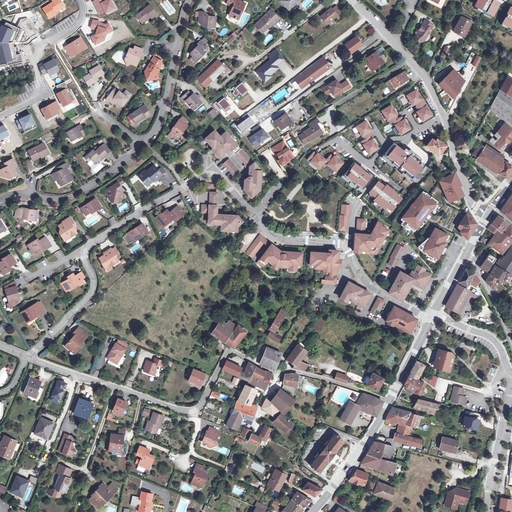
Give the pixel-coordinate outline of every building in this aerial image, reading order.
[(228,0),(227,3),(233,6),(229,15),(238,19),(245,3),(237,0),(228,0)] [(280,0),(289,9),(298,0),(280,0)] [(478,0),(476,6),(494,15),(500,3),(496,0),(495,0),(478,0)] [(157,14),(149,4),(136,16),(142,23),(150,16),(151,17),(151,18),(157,14)] [(331,8),(321,16),(327,23),(341,12),(336,6),(332,9),(331,8)] [(511,8),(503,24),(511,27),(511,8)] [(271,10),(255,25),(262,32),(268,27),(269,28),(274,24),(279,19),(271,10)] [(214,27),(215,17),(208,16),(204,12),(203,12),(199,16),(198,20),(202,25),(209,25),(209,27),(214,27)] [(462,17),(461,17),(454,31),(463,36),(467,28),(467,29),(471,21),(470,21),(462,17)] [(433,25),(425,20),(417,32),(418,32),(414,38),(419,42),(422,41),(423,40),(426,35),(427,36),(432,29),(431,28),(433,25)] [(361,45),(356,37),(345,45),(350,52),(356,47),(357,48),(361,45)] [(197,60),(209,49),(200,41),(197,44),(199,45),(190,53),(193,56),(197,60)] [(133,50),(129,48),(125,59),(127,65),(131,63),(133,62),(133,61),(137,63),(141,53),(133,50)] [(384,62),(376,51),(366,58),(369,61),(374,69),(384,62)] [(278,53),(274,57),(278,63),(283,59),(278,53)] [(473,56),(470,54),(464,71),(468,72),(471,64),(470,64),(473,56)] [(160,61),(154,57),(145,70),(146,73),(145,74),(147,79),(151,78),(153,79),(157,78),(156,74),(158,70),(157,69),(158,67),(157,66),(159,62),(160,61)] [(322,57),(294,78),(301,88),(308,83),(307,82),(309,80),(310,82),(330,67),(325,60),(322,57)] [(275,65),(271,59),(256,72),(262,79),(268,74),(269,75),(278,68),(275,65)] [(217,60),(198,79),(205,86),(219,72),(225,68),(217,60)] [(371,71),(374,69),(369,61),(366,63),(371,71)] [(103,74),(98,65),(89,71),(90,73),(83,77),(88,86),(94,82),(93,80),(97,77),(103,74)] [(457,75),(452,70),(439,84),(445,90),(453,98),(459,91),(458,90),(463,82),(457,75)] [(408,80),(403,72),(389,80),(385,82),(390,92),(395,89),(394,88),(395,88),(399,85),(400,86),(405,83),(404,82),(408,80)] [(511,80),(506,76),(499,89),(509,97),(511,92),(511,80)] [(343,92),(350,87),(346,81),(339,85),(336,80),(322,88),(326,94),(332,91),(335,96),(343,91),(343,92)] [(246,88),(240,81),(231,89),(233,92),(232,93),(235,97),(239,94),(242,97),(248,92),(247,91),(245,89),(246,88)] [(416,107),(424,102),(422,98),(421,99),(415,90),(406,95),(412,104),(414,103),(416,107)] [(511,119),(511,118),(511,115),(498,105),(505,96),(511,101),(511,99),(499,90),(489,108),(508,126),(511,129),(511,119)] [(112,91),(106,99),(113,104),(115,100),(122,106),(128,98),(123,95),(119,91),(116,94),(112,91)] [(188,91),(181,98),(184,102),(186,101),(191,107),(192,106),(194,109),(201,103),(193,93),(191,95),(188,91)] [(378,98),(375,94),(369,98),(371,102),(378,98)] [(229,103),(222,96),(213,104),(219,111),(221,109),(225,113),(231,108),(229,106),(227,104),(229,103)] [(511,101),(505,96),(498,105),(511,115),(511,118),(511,119),(511,101)] [(424,102),(416,107),(418,110),(416,111),(422,121),(431,115),(426,106),(424,102)] [(146,108),(144,105),(130,114),(135,122),(136,122),(144,116),(146,118),(151,115),(147,108),(146,108)] [(391,105),(382,111),(389,124),(392,122),(397,119),(395,115),(396,114),(391,105)] [(213,110),(209,113),(213,118),(217,115),(213,110)] [(292,122),(286,113),(275,120),(280,128),(287,123),(288,125),(292,122)] [(392,122),(400,134),(409,128),(404,119),(402,120),(400,117),(397,119),(392,122)] [(180,119),(179,119),(174,126),(175,126),(169,133),(173,136),(177,139),(183,132),(182,131),(187,125),(184,123),(180,119)] [(319,122),(316,119),(308,124),(310,127),(303,131),(304,132),(299,135),(302,140),(304,139),(306,142),(308,140),(309,141),(322,133),(320,129),(324,126),(322,123),(319,122)] [(361,136),(364,139),(368,136),(372,134),(369,131),(371,130),(365,121),(356,127),(362,135),(361,136)] [(344,127),(341,122),(335,126),(339,131),(344,127)] [(80,124),(66,132),(71,141),(75,139),(82,135),(83,136),(86,134),(80,124)] [(511,136),(511,129),(508,126),(506,127),(507,128),(501,136),(507,142),(511,136)] [(215,130),(205,139),(213,147),(211,149),(217,155),(218,154),(220,156),(230,148),(235,154),(236,153),(246,164),(250,170),(249,171),(249,180),(249,181),(247,182),(244,184),(244,189),(250,196),(252,194),(253,195),(260,189),(261,177),(260,177),(261,170),(242,148),(241,149),(226,131),(220,137),(215,130)] [(497,141),(501,136),(496,132),(488,140),(491,143),(494,139),(497,141)] [(368,154),(377,148),(372,139),(370,140),(368,136),(364,139),(360,141),(368,154)] [(501,150),(507,142),(501,136),(497,141),(494,139),(491,143),(500,151),(501,150)] [(438,155),(445,146),(436,139),(435,141),(431,139),(426,146),(438,155)] [(283,141),(272,148),(276,155),(277,154),(280,159),(279,159),(279,160),(281,164),(294,156),(288,147),(287,147),(283,141)] [(422,174),(427,167),(420,161),(419,162),(410,154),(411,153),(405,148),(402,152),(399,149),(400,148),(393,142),(383,155),(391,163),(403,173),(403,172),(407,175),(406,176),(410,179),(412,176),(416,179),(421,173),(422,174)] [(43,143),(28,151),(32,158),(39,154),(41,157),(49,153),(43,143)] [(103,143),(100,146),(108,154),(110,151),(103,143)] [(473,154),(478,157),(484,147),(479,144),(473,154)] [(108,154),(100,146),(95,151),(93,149),(87,155),(90,159),(94,163),(98,159),(100,157),(101,159),(102,159),(108,154)] [(485,148),(484,147),(478,157),(477,158),(506,177),(511,167),(511,166),(494,154),(496,152),(490,148),(490,149),(489,151),(485,148)] [(326,159),(318,152),(317,154),(311,160),(310,161),(318,168),(326,159)] [(328,164),(334,157),(330,154),(325,162),(328,164)] [(345,163),(335,155),(334,157),(328,164),(327,166),(337,173),(345,163)] [(295,157),(294,156),(281,164),(282,165),(295,157)] [(17,166),(13,159),(4,163),(6,167),(0,170),(2,174),(3,177),(8,178),(16,174),(13,168),(17,166)] [(239,170),(229,159),(223,164),(233,175),(239,170)] [(359,167),(353,162),(350,166),(350,167),(343,176),(348,180),(356,187),(357,186),(362,189),(372,177),(366,172),(363,175),(360,173),(363,170),(359,167)] [(67,166),(66,164),(58,167),(60,171),(58,172),(58,171),(54,173),(58,179),(60,184),(72,178),(66,167),(67,166)] [(145,170),(139,176),(146,184),(152,179),(153,181),(154,181),(161,174),(160,173),(158,170),(154,165),(146,172),(145,170)] [(463,196),(455,172),(439,181),(449,202),(463,196)] [(118,181),(120,184),(125,181),(122,176),(113,182),(114,184),(118,181)] [(120,184),(118,181),(114,184),(105,190),(106,191),(108,194),(106,195),(110,201),(117,202),(118,198),(120,198),(125,196),(121,190),(123,189),(120,184)] [(381,184),(378,181),(369,192),(376,198),(374,200),(384,209),(386,207),(391,211),(401,198),(394,193),(394,194),(391,192),(393,190),(386,185),(384,187),(381,185),(381,184)] [(425,193),(422,191),(413,203),(412,203),(410,206),(410,207),(400,219),(403,221),(405,220),(408,222),(406,225),(414,231),(418,225),(420,227),(423,223),(421,221),(429,212),(431,209),(433,211),(434,209),(437,205),(435,203),(437,201),(431,196),(429,198),(428,197),(424,195),(425,193)] [(511,217),(511,194),(500,212),(511,219),(511,217)] [(95,197),(80,207),(85,214),(93,209),(94,211),(101,206),(95,197)] [(209,206),(202,205),(202,212),(211,213),(210,220),(213,223),(213,224),(222,225),(222,229),(224,231),(231,231),(231,230),(234,230),(237,227),(241,223),(241,220),(237,215),(226,215),(227,212),(225,212),(225,213),(224,213),(224,215),(216,215),(217,212),(217,206),(209,206)] [(339,229),(344,230),(345,226),(346,227),(347,216),(348,216),(349,205),(342,205),(341,215),(340,215),(339,229)] [(177,206),(174,208),(181,216),(184,214),(177,206)] [(36,221),(38,211),(32,210),(32,211),(21,208),(21,209),(16,208),(15,215),(20,216),(19,218),(19,220),(23,221),(23,219),(36,221)] [(156,217),(163,226),(172,218),(175,216),(177,219),(181,216),(174,208),(168,213),(165,210),(160,214),(159,213),(156,217)] [(431,214),(429,212),(421,221),(423,223),(424,224),(431,214)] [(467,239),(475,223),(466,214),(465,215),(464,214),(461,218),(462,219),(458,227),(461,230),(461,231),(463,235),(467,239)] [(74,222),(70,216),(62,221),(62,222),(58,225),(62,230),(59,232),(63,238),(65,237),(69,238),(77,232),(73,227),(74,222)] [(496,234),(488,244),(492,247),(503,233),(502,232),(501,231),(507,223),(497,216),(488,228),(491,230),(494,227),(498,230),(496,234)] [(354,240),(353,249),(360,249),(365,250),(376,250),(384,237),(382,235),(383,233),(385,232),(386,229),(380,226),(381,224),(377,222),(369,235),(363,234),(364,220),(357,219),(356,233),(355,233),(354,240)] [(403,221),(400,224),(412,233),(414,231),(406,225),(408,222),(405,220),(403,221)] [(142,222),(126,233),(131,241),(140,235),(141,237),(149,232),(142,222)] [(511,227),(509,225),(503,232),(511,239),(511,227)] [(426,239),(420,244),(423,247),(421,248),(425,253),(427,255),(433,258),(434,256),(437,258),(446,243),(446,242),(443,241),(445,238),(447,239),(447,238),(449,235),(434,228),(429,238),(427,240),(426,239)] [(503,233),(492,247),(501,254),(510,244),(511,241),(511,239),(503,232),(503,233)] [(265,239),(259,235),(257,238),(246,252),(251,256),(262,242),(265,239)] [(37,238),(28,244),(30,249),(32,248),(34,251),(38,249),(41,247),(43,250),(50,245),(45,236),(38,240),(37,238)] [(277,248),(271,244),(268,247),(257,262),(263,267),(267,261),(272,264),(277,266),(288,267),(295,267),(295,264),(301,264),(301,256),(299,256),(299,252),(288,251),(288,254),(283,253),(283,254),(279,253),(280,251),(277,248)] [(404,248),(397,244),(390,257),(392,257),(388,264),(395,267),(398,261),(397,260),(404,248)] [(115,254),(111,247),(105,251),(106,253),(104,254),(99,258),(102,262),(101,263),(104,267),(109,264),(110,266),(119,260),(115,254)] [(499,259),(494,267),(508,276),(511,269),(511,247),(501,261),(499,259)] [(310,255),(309,263),(314,263),(313,266),(314,267),(322,268),(330,269),(330,271),(329,276),(326,276),(325,279),(325,283),(335,284),(336,266),(337,267),(338,258),(338,252),(337,250),(335,250),(328,250),(328,253),(311,252),(311,255),(310,255)] [(15,262),(10,253),(3,258),(4,259),(0,262),(0,272),(3,274),(8,271),(6,268),(15,262)] [(480,266),(481,269),(487,272),(495,260),(495,259),(489,254),(480,266)] [(400,271),(391,289),(402,295),(404,296),(412,282),(420,287),(421,285),(424,286),(429,276),(427,275),(428,273),(423,271),(424,269),(417,265),(413,274),(410,273),(408,276),(400,271)] [(487,281),(492,288),(495,282),(498,284),(500,280),(504,282),(506,280),(508,276),(494,267),(490,274),(486,280),(487,281)] [(476,274),(465,269),(458,282),(467,286),(469,282),(476,286),(479,280),(476,274)] [(83,282),(78,273),(74,276),(72,273),(67,276),(68,277),(68,278),(66,280),(63,282),(68,290),(79,283),(79,284),(83,282)] [(355,285),(348,282),(341,295),(342,296),(340,299),(347,302),(348,299),(361,306),(363,307),(370,294),(355,286),(355,285)] [(16,285),(5,289),(9,303),(7,303),(8,307),(13,305),(18,301),(17,296),(16,292),(17,291),(16,285)] [(455,289),(446,306),(459,313),(470,291),(459,285),(455,289)] [(402,295),(391,289),(388,293),(400,299),(402,295)] [(383,304),(377,301),(373,307),(380,310),(383,304)] [(38,302),(21,312),(26,322),(44,311),(38,302)] [(393,309),(403,314),(403,313),(404,312),(394,306),(387,320),(393,309)] [(286,313),(281,309),(268,330),(270,331),(270,330),(274,332),(286,313)] [(393,309),(387,320),(410,332),(416,321),(414,320),(415,317),(407,313),(406,315),(403,313),(403,314),(393,309)] [(327,317),(322,313),(312,326),(317,330),(327,317)] [(221,320),(219,323),(233,331),(236,327),(229,322),(227,324),(221,320)] [(212,333),(234,348),(247,331),(238,325),(236,327),(233,331),(219,323),(212,333)] [(79,327),(76,330),(85,338),(87,335),(79,327)] [(85,338),(76,330),(72,335),(75,337),(70,342),(69,341),(65,346),(71,351),(72,350),(75,350),(76,351),(82,344),(81,343),(85,338)] [(276,340),(278,335),(274,332),(270,330),(270,331),(267,335),(276,340)] [(205,339),(203,339),(201,344),(202,345),(204,346),(203,347),(209,349),(211,350),(213,348),(211,347),(211,346),(206,343),(206,342),(205,339)] [(302,344),(299,342),(286,360),(294,365),(292,368),(304,371),(307,365),(298,361),(305,350),(303,349),(301,347),(302,344)] [(125,349),(115,343),(107,358),(115,363),(120,355),(121,356),(125,349)] [(260,364),(274,370),(281,354),(267,347),(260,364)] [(450,352),(439,349),(434,367),(449,371),(453,355),(450,352)] [(157,365),(157,364),(153,363),(147,360),(145,364),(146,364),(143,371),(153,375),(155,370),(157,365)] [(234,375),(242,379),(242,378),(249,381),(251,375),(255,367),(248,362),(244,373),(240,372),(235,370),(237,366),(226,360),(222,369),(234,375)] [(423,366),(416,362),(409,376),(416,379),(423,366)] [(261,377),(264,371),(255,367),(251,375),(260,379),(261,378),(261,377)] [(205,374),(193,369),(193,371),(190,376),(188,380),(200,385),(205,374)] [(261,377),(268,380),(271,374),(264,371),(261,377)] [(335,379),(345,383),(346,379),(347,377),(337,373),(335,379)] [(373,373),(371,376),(371,377),(367,375),(365,376),(363,381),(363,382),(367,384),(366,385),(377,390),(383,379),(373,373)] [(289,375),(285,374),(283,383),(296,387),(297,375),(293,374),(292,374),(290,374),(289,375)] [(265,389),(268,380),(261,377),(261,378),(260,379),(251,375),(249,381),(248,381),(245,385),(254,388),(255,385),(265,389)] [(425,384),(416,379),(409,376),(404,386),(420,394),(425,384)] [(437,377),(432,376),(430,379),(429,382),(428,383),(434,387),(437,377)] [(41,381),(30,377),(24,392),(28,394),(27,398),(38,402),(43,389),(38,387),(41,381)] [(56,385),(52,396),(60,399),(63,390),(62,390),(63,387),(65,388),(66,384),(58,381),(56,385)] [(256,390),(254,388),(245,385),(240,395),(238,400),(234,408),(252,414),(255,406),(250,404),(256,390)] [(454,387),(451,401),(464,405),(466,398),(461,396),(463,389),(454,387)] [(212,390),(210,396),(218,399),(220,393),(212,390)] [(272,402),(285,413),(294,400),(281,390),(272,402)] [(357,402),(360,393),(353,391),(350,399),(357,402)] [(368,413),(375,416),(382,402),(372,397),(363,394),(358,402),(363,405),(362,406),(365,408),(364,411),(368,413)] [(91,402),(80,398),(74,414),(86,418),(89,410),(91,402)] [(126,402),(118,398),(113,411),(121,414),(126,402)] [(274,416),(275,414),(273,412),(274,409),(276,408),(269,401),(266,399),(262,407),(274,416)] [(437,413),(439,404),(417,399),(413,406),(437,413)] [(356,405),(350,401),(340,419),(347,423),(353,413),(352,413),(356,406),(356,405)] [(356,406),(364,411),(365,408),(362,406),(363,405),(358,402),(356,405),(356,406)] [(410,412),(392,407),(390,412),(385,421),(386,421),(386,422),(392,424),(392,423),(395,424),(396,422),(400,423),(412,426),(415,427),(418,415),(410,412)] [(248,423),(252,414),(234,408),(226,425),(235,429),(239,420),(248,423)] [(479,420),(472,418),(473,412),(466,411),(463,426),(470,428),(477,429),(479,420)] [(164,416),(153,412),(150,421),(148,421),(145,429),(159,434),(161,429),(159,428),(158,427),(158,425),(160,425),(164,416)] [(112,415),(108,414),(106,419),(116,422),(117,420),(111,418),(112,415)] [(292,424),(281,414),(274,421),(286,431),(292,424)] [(48,421),(40,418),(34,433),(46,438),(51,426),(47,424),(48,421)] [(409,437),(412,426),(400,423),(400,426),(399,429),(398,428),(397,433),(396,433),(394,440),(410,444),(412,437),(409,437)] [(272,429),(266,426),(261,434),(271,439),(272,438),(275,433),(271,431),(272,429)] [(207,431),(206,431),(202,442),(208,444),(209,448),(217,444),(215,441),(219,431),(209,428),(207,431)] [(69,434),(65,433),(58,450),(70,455),(71,452),(75,450),(73,447),(71,443),(72,441),(70,441),(68,440),(70,437),(69,434)] [(118,435),(111,434),(109,450),(114,451),(114,449),(121,450),(122,450),(123,444),(122,444),(123,435),(118,435)] [(261,439),(252,435),(251,434),(248,441),(258,445),(261,439)] [(344,441),(335,434),(329,442),(317,458),(311,466),(319,473),(328,461),(329,462),(330,459),(334,454),(336,453),(335,452),(344,441)] [(392,447),(384,444),(386,438),(377,435),(370,448),(367,454),(361,463),(376,468),(392,474),(396,463),(393,462),(388,460),(389,457),(392,447)] [(16,441),(4,436),(0,445),(0,454),(9,458),(16,441)] [(422,440),(412,437),(410,444),(420,447),(422,440)] [(440,443),(439,447),(447,449),(450,450),(455,451),(458,441),(451,439),(442,437),(440,443)] [(315,457),(317,458),(329,442),(327,441),(323,446),(319,452),(315,457)] [(137,469),(143,471),(145,467),(146,468),(148,464),(150,465),(153,458),(147,455),(149,450),(139,446),(136,454),(142,456),(140,460),(138,464),(138,465),(137,469)] [(56,472),(60,474),(68,478),(72,470),(59,464),(56,472)] [(204,467),(196,464),(193,471),(196,472),(193,478),(191,483),(196,485),(197,484),(202,486),(203,483),(205,479),(206,480),(208,475),(206,474),(201,472),(203,469),(204,467)] [(269,480),(269,481),(267,485),(278,491),(286,475),(275,469),(272,475),(269,480)] [(364,486),(367,473),(357,469),(349,481),(364,486)] [(68,478),(60,474),(56,483),(53,482),(49,489),(50,490),(54,488),(57,490),(63,493),(69,478),(68,478)] [(24,479),(16,476),(10,491),(22,496),(27,484),(23,482),(24,479)] [(95,490),(95,491),(100,487),(104,491),(107,487),(102,482),(95,490)] [(298,484),(297,487),(315,496),(322,489),(307,482),(304,486),(300,485),(298,484)] [(374,493),(385,498),(390,500),(391,496),(394,489),(378,482),(374,493)] [(117,489),(111,483),(107,487),(104,491),(100,487),(95,491),(92,495),(92,496),(89,499),(98,509),(101,504),(107,497),(109,499),(113,494),(112,494),(117,489)] [(55,497),(57,490),(54,488),(50,490),(48,494),(55,497)] [(447,497),(445,504),(456,507),(458,501),(464,503),(467,491),(462,490),(459,492),(458,493),(455,488),(448,491),(451,497),(450,497),(449,496),(447,497)] [(152,494),(141,492),(140,500),(141,500),(138,511),(141,511),(147,511),(148,509),(150,510),(152,502),(151,502),(152,494)] [(296,492),(291,500),(303,508),(310,500),(309,499),(296,492)] [(510,511),(511,508),(511,500),(502,499),(499,511),(510,511)] [(298,511),(303,508),(291,500),(290,502),(288,505),(282,511),(298,511)] [(278,503),(274,501),(270,507),(277,511),(279,507),(276,506),(278,503)] [(256,502),(254,506),(256,507),(263,510),(265,510),(267,507),(256,502)]
